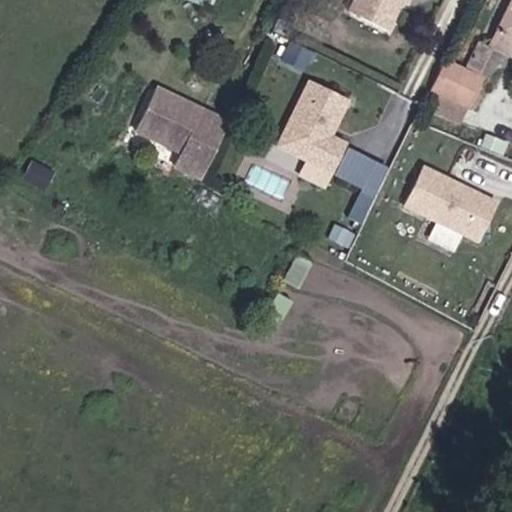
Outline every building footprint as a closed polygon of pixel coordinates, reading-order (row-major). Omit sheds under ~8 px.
[(347,0),(344,7),(381,25),(393,0),(347,0)] [(511,0),(503,0),(487,41),(490,43),(489,47),(511,55),(511,54),(511,0)] [(490,43),(487,41),(476,37),(462,70),(476,76),(489,47),(490,43)] [(476,76),(462,70),(443,62),(430,92),(470,107),(482,79),(476,76)] [(274,142),(327,168),(341,139),(327,132),(343,95),(305,77),(274,142)] [(200,109),(154,91),(133,131),(182,151),(200,109)] [(200,109),(182,151),(175,165),(200,177),(225,119),(200,109)] [(489,194),(415,158),(396,196),(470,233),(489,194)]
